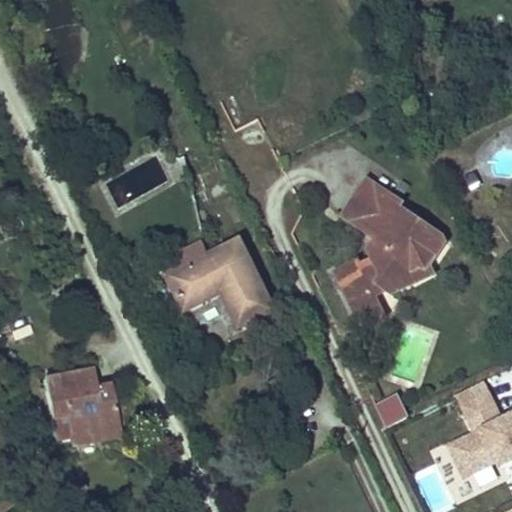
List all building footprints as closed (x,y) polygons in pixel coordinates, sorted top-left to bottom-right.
[(401,203),(366,180),(353,199),(388,223),(377,240),(376,243),(374,246),(372,249),(372,252),(372,255),(372,257),(373,261),(363,266),(355,269),(353,274),(339,281),(356,316),(370,309),(375,299),(374,296),(388,290),(414,276),(412,272),(420,268),(424,270),(428,265),(443,242),(439,234),(398,207),(401,203)] [(353,199),(342,216),(377,240),(388,223),(353,199)] [(239,328),(257,319),(274,311),(240,241),(170,276),(187,311),(222,293),(239,328)] [(200,244),(163,263),(170,276),(206,258),(200,244)] [(359,259),(335,271),(339,281),(353,274),(355,269),(363,266),(359,259)] [(432,275),(431,270),(428,265),(424,270),(420,268),(412,272),(414,276),(388,290),(390,296),(432,275)] [(384,317),(378,305),(375,299),(370,309),(356,316),(362,328),(384,317)] [(120,435),(115,410),(110,385),(96,388),(93,372),(43,381),(50,419),(67,416),(72,444),(120,435)] [(511,413),(500,419),(482,382),(455,395),(474,433),(449,446),(464,476),(497,460),(501,468),(511,462),(511,413)] [(397,395),(393,397),(404,419),(408,417),(397,395)] [(375,405),(386,428),(404,419),(393,397),(375,405)]
